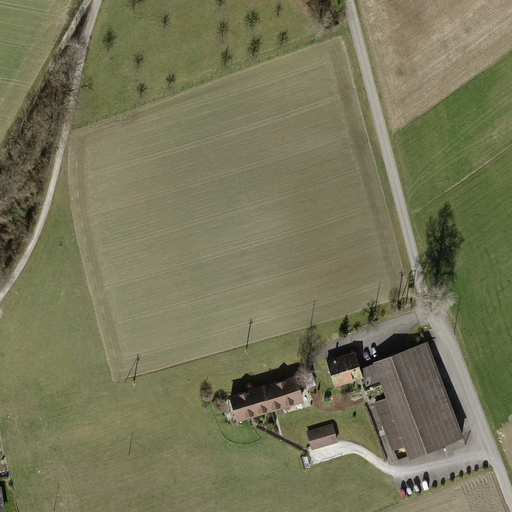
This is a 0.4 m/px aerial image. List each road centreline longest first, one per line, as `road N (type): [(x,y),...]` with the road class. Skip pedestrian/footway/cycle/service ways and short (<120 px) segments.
road 1 (track): [(511,502),(423,290),(348,0)]
road 2 (track): [(0,298),(52,190),(94,0)]
road 3 (track): [(0,164),(79,14),(94,0)]
